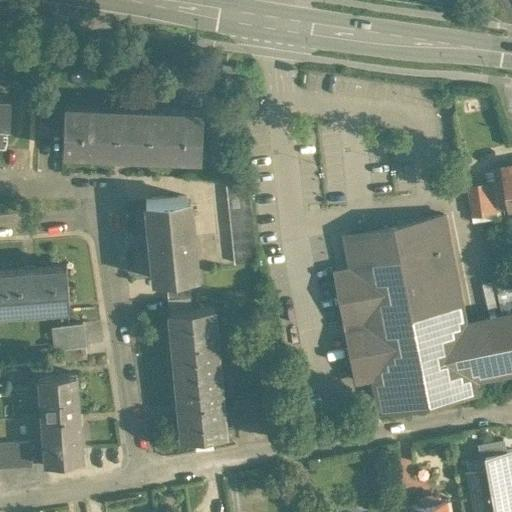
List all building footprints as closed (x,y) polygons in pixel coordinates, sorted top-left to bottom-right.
[(10,95),(0,94),(0,133),(2,133),(3,114),(10,115),(10,95)] [(203,108),(64,102),(64,109),(63,130),(62,147),(201,153),(203,108)] [(64,109),(39,108),(38,129),(63,130),(64,109)] [(336,128),(319,131),(321,148),(338,145),(336,128)] [(511,164),(503,166),(509,204),(511,203),(511,164)] [(249,181),(226,183),(234,262),(257,259),(249,181)] [(488,182),(467,185),(470,211),(492,208),(488,182)] [(186,195),(146,199),(154,278),(166,276),(189,274),(194,273),(192,255),(196,255),(192,213),(188,213),(186,195)] [(414,228),(346,242),(351,266),(373,375),(379,407),(378,407),(379,409),(381,409),(381,408),(476,389),(476,390),(479,389),(478,387),(475,376),(496,372),(485,318),(465,322),(443,214),(444,214),(443,212),(441,212),(441,213),(414,218),(411,218),(412,219),(412,220),(414,228)] [(412,220),(412,219),(344,232),(346,242),(414,228),(412,220)] [(67,263),(0,268),(0,306),(69,302),(67,263)] [(335,269),(357,378),(373,375),(351,266),(335,269)] [(189,274),(166,276),(168,297),(189,295),(191,295),(189,274)] [(189,295),(168,297),(169,309),(190,307),(189,295)] [(190,307),(169,309),(175,373),(219,369),(213,305),(190,307)] [(511,312),(487,318),(487,317),(485,317),(496,372),(496,373),(498,372),(511,369),(511,312)] [(82,321),(52,325),(55,348),(63,347),(85,344),(82,321)] [(85,344),(63,347),(65,358),(86,356),(85,344)] [(219,369),(175,373),(182,437),(225,433),(223,412),(219,369)] [(76,371),(39,374),(42,415),(79,412),(76,371)] [(269,394),(234,397),(236,420),(271,416),(269,394)] [(79,412),(42,415),(45,461),(82,458),(79,412)] [(503,437),(479,441),(481,454),(485,453),(504,449),(503,437)] [(511,511),(511,447),(504,449),(485,453),(487,466),(495,511),(511,511)] [(487,466),(467,469),(474,511),(493,511),(495,511),(487,466)] [(438,494),(420,497),(421,502),(412,504),(413,511),(451,511),(449,497),(439,498),(438,494)]
